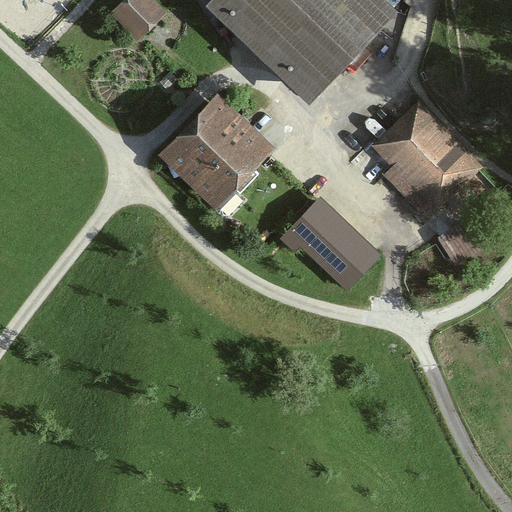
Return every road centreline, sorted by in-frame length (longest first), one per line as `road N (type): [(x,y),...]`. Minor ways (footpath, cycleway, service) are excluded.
road 1 (track): [(134,168),(0,356)]
road 2 (track): [(423,329),(472,461),(510,511)]
road 3 (track): [(511,272),(501,289),(447,322),(401,325)]
